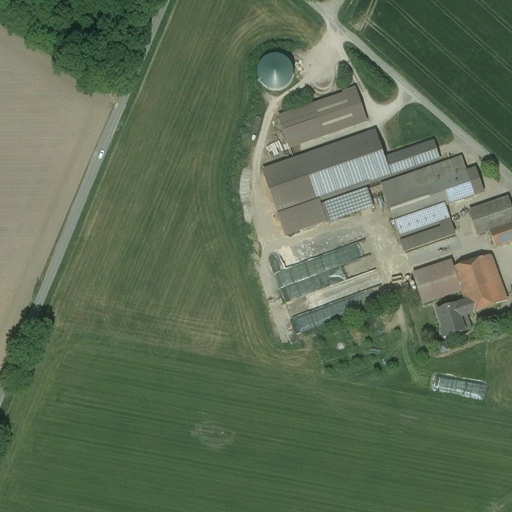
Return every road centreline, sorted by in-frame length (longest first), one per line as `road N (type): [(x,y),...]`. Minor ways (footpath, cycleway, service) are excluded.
road 1 (unclassified): [(0,391),(164,0)]
road 2 (unclassified): [(330,18),(511,177)]
